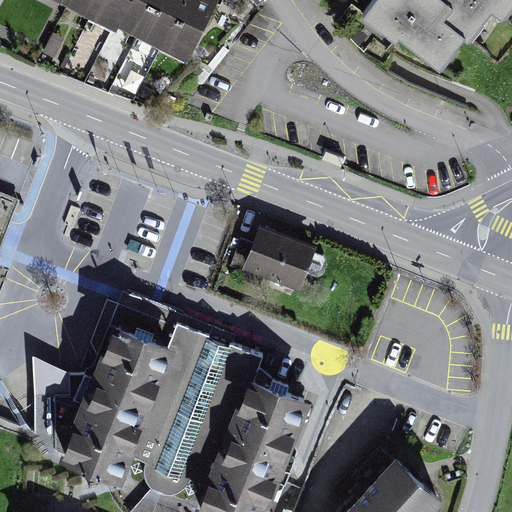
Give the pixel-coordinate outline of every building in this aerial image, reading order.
[(62,0),(116,27),(119,22),(186,57),(215,0),(62,0)] [(511,0),(370,0),(361,12),(395,39),(400,33),(440,63),(464,32),(469,36),(493,6),(503,13),(511,0)] [(318,242),(260,220),(252,240),(241,236),(230,264),(243,269),(244,266),(300,288),(318,242)] [(177,318),(233,340),(235,332),(123,289),(119,302),(176,322),(177,318)] [(98,354),(119,302),(106,297),(91,339),(98,354)] [(176,322),(119,302),(98,354),(92,372),(86,370),(70,370),(33,353),(35,396),(55,395),(58,451),(62,453),(60,458),(122,482),(133,456),(145,461),(144,470),(145,479),(151,487),(158,492),(168,493),(178,492),(186,486),(191,479),(203,484),(193,510),(197,511),(267,511),(310,398),(257,374),(265,353),(233,340),(177,318),(176,322)] [(396,451),(339,511),(429,511),(444,495),(396,451)]
